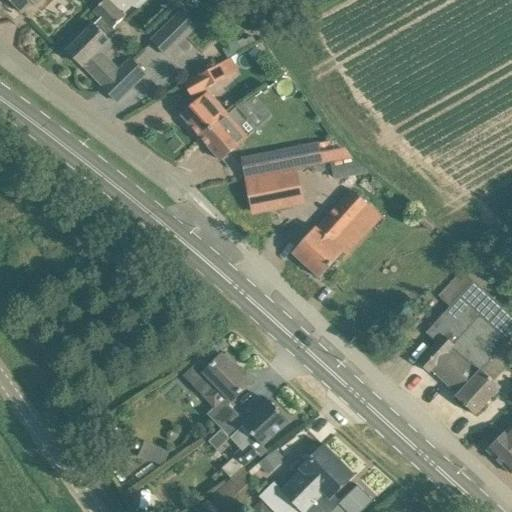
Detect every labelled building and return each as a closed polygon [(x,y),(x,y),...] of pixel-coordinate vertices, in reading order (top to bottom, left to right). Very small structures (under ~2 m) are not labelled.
[(9,0),(21,12),(22,12),(32,2),(35,4),(39,0),(9,0)] [(118,102),(146,74),(131,58),(117,71),(100,54),(119,36),(112,28),(124,16),(109,0),(103,0),(92,11),(100,19),(94,25),(91,22),(81,31),(84,34),(68,50),(83,66),(83,65),(103,85),(102,86),(118,102)] [(152,41),(167,55),(196,26),(181,12),(152,41)] [(241,50),(256,41),(253,35),(245,40),(244,38),(236,42),(241,50)] [(227,57),(234,54),(229,45),(223,49),(227,57)] [(190,96),(238,70),(231,58),(183,84),(190,96)] [(181,115),(201,137),(222,121),(229,116),(220,107),(207,92),(181,115)] [(222,121),(201,137),(221,160),(257,128),(239,108),(229,116),(222,121)] [(319,143),(267,155),(272,174),(323,162),(319,143)] [(297,171),(247,181),(253,212),(285,205),(283,197),(301,193),(297,171)] [(317,229),(316,227),(292,253),(320,278),(344,251),(337,244),(370,207),(350,188),(317,229)] [(436,224),(423,213),(418,219),(431,230),(436,224)] [(501,388),(494,381),(511,360),(511,356),(501,347),(511,334),(511,316),(482,289),(493,277),(479,263),(468,276),(462,270),(439,295),(450,306),(426,333),(436,343),(418,363),(429,372),(432,370),(458,394),(456,397),(475,415),(501,388)] [(224,394),(232,402),(251,383),(233,365),(236,363),(226,353),(224,356),(222,354),(203,373),(214,384),(202,396),(212,406),(224,394)] [(222,470),(231,479),(245,467),(244,465),(257,453),(260,456),(268,448),(264,444),(289,421),(269,400),(245,422),(237,414),(220,429),(229,438),(242,426),(249,434),(245,438),(248,442),(234,455),(236,457),(222,470)] [(237,414),(225,401),(208,416),(220,429),(237,414)] [(95,442),(116,429),(110,420),(89,433),(95,442)] [(511,424),(487,450),(511,474),(511,472),(511,424)] [(139,453),(164,463),(170,450),(145,439),(139,453)] [(354,475),(324,444),(291,476),(294,480),(282,491),(274,482),(258,497),(261,500),(273,511),(343,511),(343,508),(346,511),(361,511),(364,510),(373,501),(358,486),(341,502),(334,495),(354,475)] [(274,451),(258,463),(267,475),(283,462),(274,451)] [(246,468),(245,467),(231,479),(195,510),(196,511),(239,511),(251,501),(244,493),(257,481),(246,468)]
